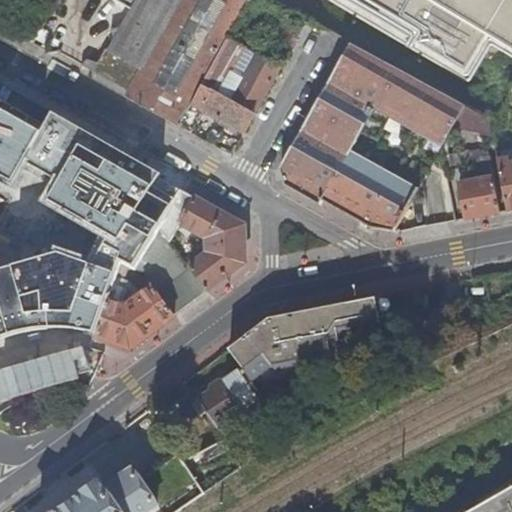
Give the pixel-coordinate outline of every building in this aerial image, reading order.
[(132,91),(129,96),(181,125),(193,102),(204,83),(229,38),(249,0),(106,0),(104,5),(128,17),(110,50),(107,49),(95,71),(132,91)] [(511,0),(346,0),(464,70),(488,32),(511,46),(511,0)] [(230,73),(237,61),(245,47),(235,41),(229,38),(204,83),(215,89),(255,112),(281,67),(257,53),(242,80),(230,73)] [(455,125),(465,105),(352,43),(282,167),(288,185),(321,204),(324,199),(353,148),(376,107),(443,146),(455,125)] [(242,64),(250,49),(245,47),(237,61),(242,64)] [(204,109),(215,89),(204,83),(193,102),(204,109)] [(60,309),(63,329),(88,331),(97,334),(109,301),(122,263),(136,269),(162,228),(184,191),(0,86),(0,188),(99,244),(60,309)] [(204,109),(244,131),(255,112),(215,89),(204,109)] [(204,109),(193,102),(181,125),(192,132),(204,109)] [(455,125),(493,134),(489,118),(465,105),(455,125)] [(395,230),(420,187),(353,148),(324,199),(374,228),(395,230)] [(511,161),(498,164),(507,211),(511,209),(511,161)] [(462,184),(468,218),(485,215),(501,212),(495,177),(462,184)] [(210,254),(192,268),(193,270),(209,291),(246,263),(247,228),(185,193),(185,192),(184,191),(162,228),(173,244),(185,226),(210,240),(210,254)] [(173,244),(162,228),(136,269),(146,273),(155,285),(177,314),(209,291),(193,270),(170,288),(162,278),(180,252),(173,244)] [(192,268),(180,252),(162,278),(170,288),(193,270),(192,268)] [(126,307),(109,301),(97,334),(98,334),(130,347),(132,348),(177,314),(155,285),(126,307)] [(384,317),(379,297),(270,319),(230,349),(244,369),(252,382),(274,367),(279,375),(330,364),(327,349),(365,341),(364,336),(384,331),(381,318),(384,317)] [(130,347),(98,334),(96,340),(128,353),(130,347)] [(251,418),(252,417),(246,409),(263,398),(252,382),(244,369),(223,383),(219,381),(212,386),(210,392),(198,399),(228,445),(244,434),(247,440),(260,431),(257,426),(251,418)] [(259,412),(265,421),(278,412),(271,404),(259,412)] [(265,421),(259,412),(252,417),(251,418),(257,426),(265,421)] [(152,511),(159,508),(133,469),(104,489),(101,483),(86,493),(86,495),(61,511),(152,511)] [(511,511),(511,482),(504,487),(508,492),(472,511),(511,511)]
